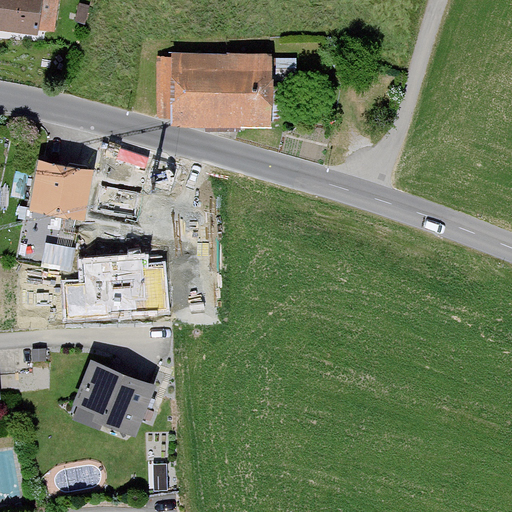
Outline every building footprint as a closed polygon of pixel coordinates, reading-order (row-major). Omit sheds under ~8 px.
[(0,0),(0,26),(35,31),(39,0),(0,0)] [(273,60),(173,58),(172,122),(272,124),(273,60)] [(94,170),(40,161),(32,213),(85,221),(94,170)] [(73,268),(77,242),(46,238),(43,263),(73,268)] [(50,364),(49,352),(32,353),(33,365),(50,364)] [(136,435),(156,384),(91,358),(73,404),(79,407),(74,420),(100,431),(104,422),(136,435)] [(167,485),(166,468),(152,468),(152,485),(167,485)]
